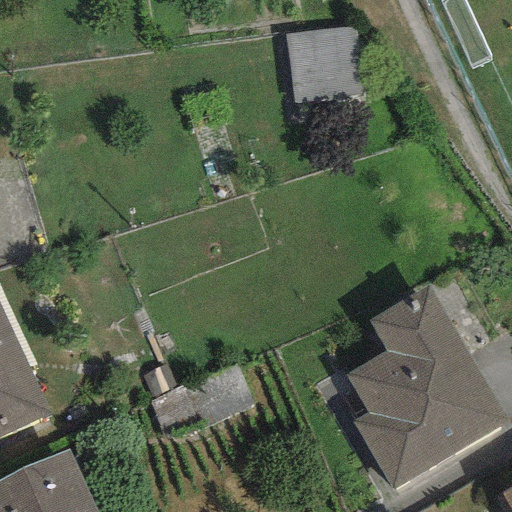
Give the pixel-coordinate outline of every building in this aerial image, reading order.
[(355,32),(285,40),(293,110),(363,102),(355,32)] [(510,434),(421,289),(349,333),(370,366),(336,387),(362,428),(347,437),(390,507),(510,434)] [(0,447),(48,427),(0,316),(0,447)] [(87,511),(63,458),(0,486),(0,511),(87,511)] [(511,511),(511,488),(500,495),(510,511),(511,511)]
